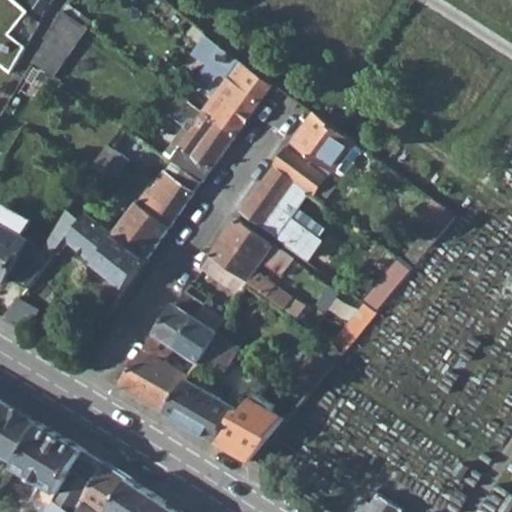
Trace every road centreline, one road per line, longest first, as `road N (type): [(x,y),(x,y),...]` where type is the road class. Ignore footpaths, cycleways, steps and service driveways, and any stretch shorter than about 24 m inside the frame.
road 1 (residential): [(77,399),(291,94)]
road 2 (secondary): [(77,399),(259,511)]
